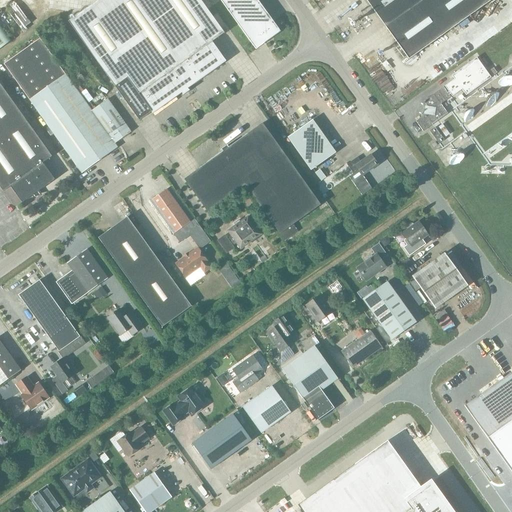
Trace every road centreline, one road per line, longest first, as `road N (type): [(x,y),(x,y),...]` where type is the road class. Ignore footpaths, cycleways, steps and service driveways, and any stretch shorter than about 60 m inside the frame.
road 1 (unclassified): [(322,44),(0,269)]
road 2 (unclassified): [(511,304),(322,44)]
road 3 (unclassified): [(225,511),(411,380)]
road 4 (unclassified): [(502,511),(411,380)]
road 5 (unclassified): [(411,380),(511,307)]
